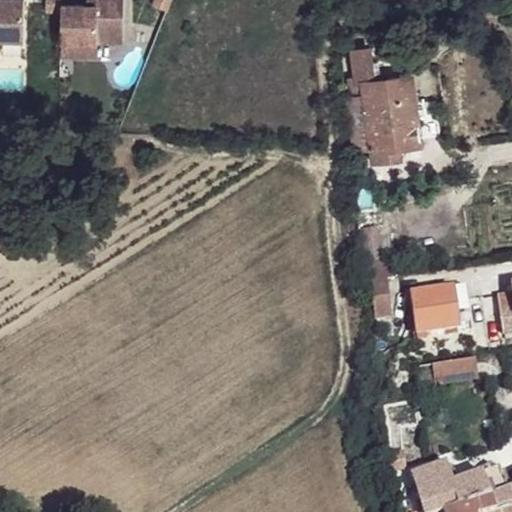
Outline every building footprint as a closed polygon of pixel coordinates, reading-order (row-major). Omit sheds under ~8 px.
[(23,0),(0,0),(0,36),(23,37),(23,0)] [(121,0),(96,0),(97,3),(86,3),(61,2),(61,39),(96,39),(121,39),(121,0)] [(169,0),(151,0),(151,3),(165,10),(169,0)] [(96,39),(61,39),(61,55),(96,55),(96,39)] [(367,49),(350,51),(353,78),(354,83),(360,82),(370,80),(370,75),(367,49)] [(370,80),(360,82),(369,149),(371,161),(399,157),(397,148),(421,144),(410,75),(380,79),(370,80)] [(354,151),(369,149),(360,82),(354,83),(353,78),(350,78),(351,88),(357,87),(358,95),(346,96),(354,151)] [(371,222),(361,224),(365,247),(375,245),(371,222)] [(365,247),(366,262),(376,260),(375,245),(365,247)] [(367,264),(374,318),(387,317),(382,279),(392,278),(390,262),(367,264)] [(511,300),(497,303),(501,333),(511,331),(511,281),(509,282),(511,300)] [(453,304),(457,328),(470,327),(464,286),(460,287),(463,303),(453,304)] [(410,294),(416,334),(425,333),(457,328),(453,304),(463,303),(460,287),(410,294)] [(475,379),(473,359),(433,365),(436,385),(475,379)] [(416,425),(414,413),(394,418),(396,427),(400,427),(416,425)] [(384,420),(385,429),(396,427),(394,418),(384,420)] [(396,427),(385,429),(387,445),(401,442),(400,427),(396,427)] [(403,469),(402,452),(388,453),(390,471),(403,469)] [(415,497),(451,484),(445,469),(441,470),(440,465),(407,477),(415,497)] [(504,490),(498,467),(491,470),(481,473),(488,496),(504,490)] [(487,497),(488,497),(488,496),(481,473),(467,478),(451,484),(415,497),(413,497),(418,511),(441,511),(443,511),(487,497)] [(493,511),(511,505),(511,487),(504,490),(488,496),(488,497),(487,497),(491,511),(493,511)] [(491,511),(487,497),(443,511),(442,511),(491,511)]
